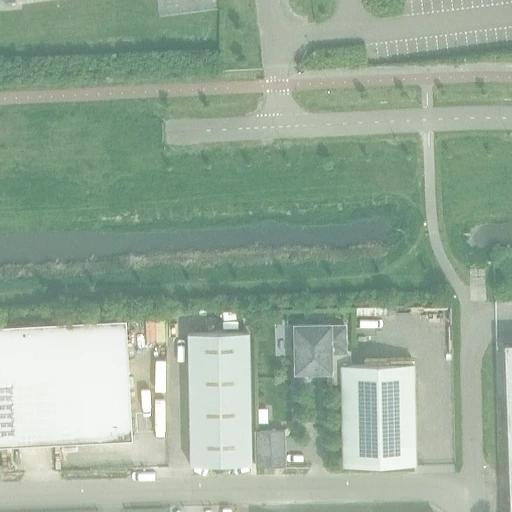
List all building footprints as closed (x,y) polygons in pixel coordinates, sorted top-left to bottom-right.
[(0,444),(131,437),(125,318),(0,324),(0,444)] [(329,325),(329,323),(293,324),(294,371),(326,370),(327,382),(340,382),(340,363),(350,363),(350,350),(344,350),(344,325),(329,325)] [(189,464),(250,463),(248,331),(187,332),(189,464)] [(511,511),(511,341),(502,342),(508,511),(511,511)] [(340,363),(340,382),(342,464),(414,463),(413,362),(350,363),(340,363)] [(255,466),(284,465),(283,429),(255,430),(255,466)]
